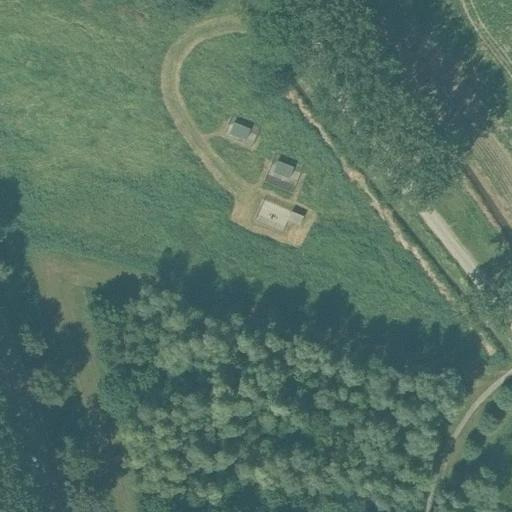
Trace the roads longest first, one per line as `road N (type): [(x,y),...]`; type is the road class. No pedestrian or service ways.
road 1 (unclassified): [(511,326),(325,86),(306,37),(308,0)]
road 2 (secondary): [(56,511),(0,347)]
